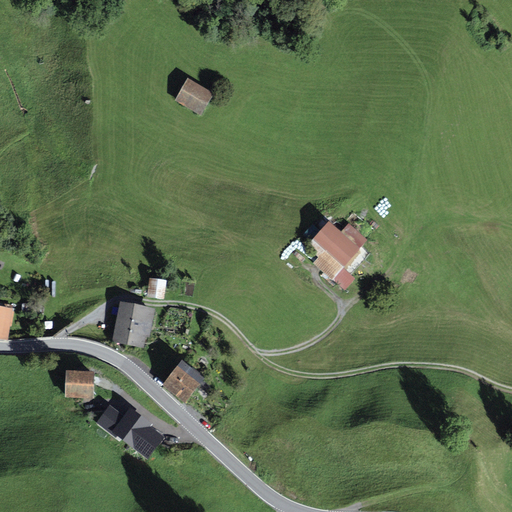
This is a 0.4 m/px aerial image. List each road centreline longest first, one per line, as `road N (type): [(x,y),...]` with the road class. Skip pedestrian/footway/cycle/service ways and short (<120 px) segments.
road 1 (track): [(51,344),(124,298),(187,303),(230,321),(289,369),(344,372),(412,362),(473,372),(511,390)]
road 2 (tertiary): [(311,511),(252,479),(114,357),(72,345),(0,346)]
road 3 (track): [(346,511),(430,485),(452,486),(485,511)]
